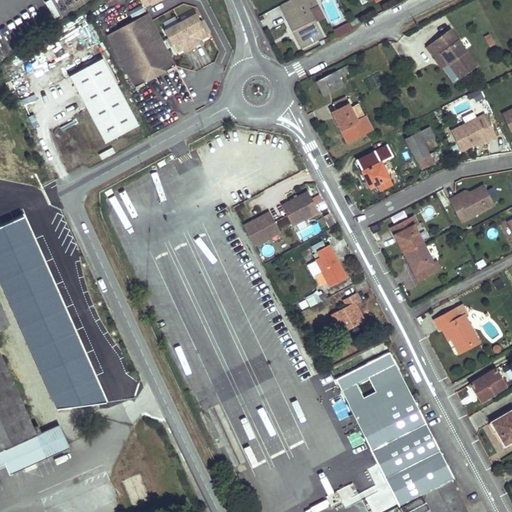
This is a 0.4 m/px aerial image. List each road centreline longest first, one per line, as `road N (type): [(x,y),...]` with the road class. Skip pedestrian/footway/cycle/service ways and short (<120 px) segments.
road 1 (unclassified): [(218,511),(74,199),(94,178),(237,102)]
road 2 (residential): [(352,225),(501,511)]
road 3 (unknown): [(0,206),(16,226),(12,267),(27,310),(46,326),(85,335),(126,411)]
road 4 (residential): [(352,225),(459,169),(511,159)]
road 5 (residential): [(278,77),(429,0)]
road 6 (residential): [(276,106),(295,123),(352,225)]
